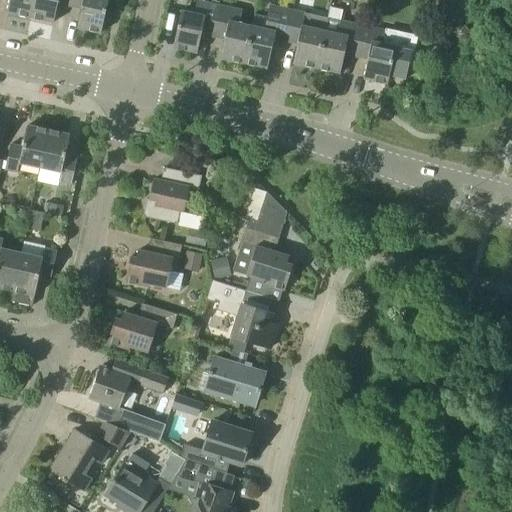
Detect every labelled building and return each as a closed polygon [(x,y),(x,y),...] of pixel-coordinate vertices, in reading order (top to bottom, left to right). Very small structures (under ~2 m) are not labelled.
[(30,18),(33,0),(9,0),(7,13),(30,18)] [(33,0),(30,18),(53,23),(58,4),(69,7),(70,0),(33,0)] [(70,0),(69,7),(81,9),(77,28),(101,33),(108,0),(70,0)] [(213,37),(219,6),(197,1),(194,13),(181,11),(173,48),(197,53),(201,34),(213,37)] [(285,42),(292,10),(269,5),(264,29),(252,26),(244,64),(267,69),(274,39),(285,42)] [(244,64),(252,26),(239,24),(242,10),(219,6),(213,37),(224,40),(220,58),(244,64)] [(316,68),(327,18),(292,10),(285,42),(297,45),(293,63),(316,68)] [(344,55),(356,57),(362,26),(327,18),(316,68),(340,73),(344,55)] [(363,79),(387,84),(390,72),(404,75),(409,51),(395,48),(395,47),(382,44),(385,31),(362,26),(356,57),(367,60),(363,79)] [(40,168),(48,130),(27,126),(23,147),(10,145),(5,170),(17,172),(19,164),(40,168)] [(48,130),(40,168),(61,172),(59,181),(72,184),(77,159),(65,157),(69,135),(48,130)] [(189,189),(198,191),(201,176),(164,168),(161,181),(154,179),(147,207),(145,207),(143,217),(177,224),(180,211),(184,212),(189,189)] [(249,219),(242,243),(233,272),(265,281),(264,284),(284,291),(292,265),(287,263),(289,256),(275,252),(287,213),(267,193),(257,222),(249,219)] [(40,232),(45,213),(31,210),(27,229),(40,232)] [(187,230),(184,244),(203,247),(206,234),(187,230)] [(0,287),(14,291),(22,253),(1,249),(3,240),(0,239),(0,287)] [(176,273),(182,246),(156,240),(153,253),(139,250),(137,258),(131,256),(125,282),(147,287),(147,284),(166,288),(170,271),(176,273)] [(32,306),(34,295),(39,274),(51,277),(57,252),(44,249),(43,258),(22,253),(14,291),(11,301),(32,306)] [(202,255),(187,252),(183,270),(198,273),(202,255)] [(210,261),(215,280),(230,276),(226,257),(210,261)] [(246,354),(249,342),(270,349),(278,325),(269,322),(272,313),(242,304),(246,291),(212,280),(206,299),(219,303),(216,310),(238,316),(228,348),(246,354)] [(173,330),(177,315),(142,304),(138,317),(124,312),(121,320),(116,318),(108,343),(128,350),(129,347),(148,353),(157,325),(173,330)] [(203,391),(210,393),(253,406),(258,392),(260,392),(266,373),(213,357),(207,374),(203,373),(198,388),(203,390),(203,391)] [(169,379),(134,366),(116,359),(112,370),(101,366),(89,398),(100,402),(96,413),(102,415),(100,419),(94,417),(94,418),(105,422),(110,424),(130,432),(159,442),(165,425),(119,408),(126,389),(135,392),(138,384),(162,394),(169,379)] [(177,394),(173,408),(197,416),(202,402),(177,394)] [(212,421),(203,450),(184,444),(180,458),(226,473),(230,462),(241,466),(252,433),(212,421)] [(121,447),(130,432),(110,424),(102,436),(121,447)] [(78,487),(87,473),(95,459),(101,463),(109,450),(75,429),(50,470),(63,478),(62,480),(66,482),(64,484),(72,489),(75,486),(78,487)] [(132,454),(126,464),(124,463),(104,495),(125,508),(123,511),(125,511),(139,511),(140,511),(153,511),(170,485),(159,478),(156,483),(143,475),(149,465),(132,454)] [(170,485),(178,473),(167,466),(159,478),(170,485)] [(200,482),(196,498),(200,499),(196,511),(232,511),(234,509),(229,507),(234,493),(200,482)]
